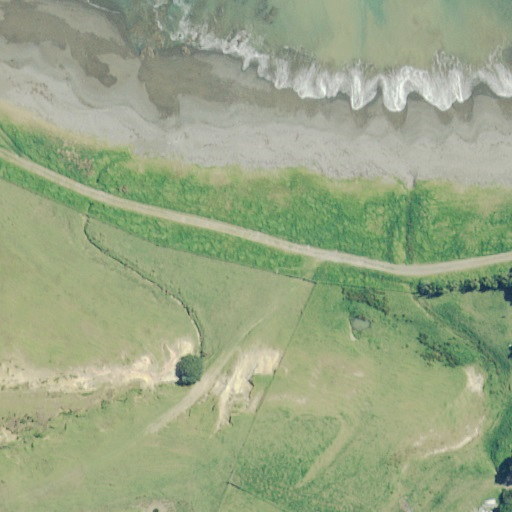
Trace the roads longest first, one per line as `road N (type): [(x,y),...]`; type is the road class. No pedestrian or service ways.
road 1 (track): [(0,148),(104,194),(383,263),(434,265),(511,252)]
road 2 (track): [(292,241),(242,328),(175,403),(0,506)]
road 3 (track): [(352,511),(224,478),(169,506),(91,511)]
